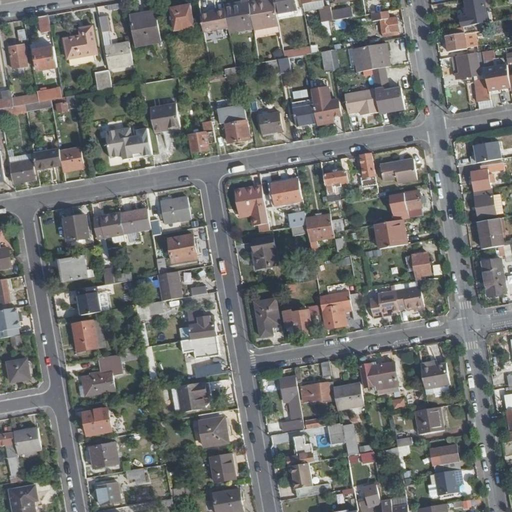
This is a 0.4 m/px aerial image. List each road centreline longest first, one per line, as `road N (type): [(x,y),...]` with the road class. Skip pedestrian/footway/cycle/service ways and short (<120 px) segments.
road 1 (residential): [(437,129),(209,170)]
road 2 (residential): [(469,326),(245,365)]
road 3 (tertiary): [(469,326),(437,129)]
road 4 (residential): [(25,202),(57,398)]
road 5 (residential): [(209,170),(245,365)]
road 6 (tertiary): [(500,511),(469,326)]
road 7 (residential): [(209,170),(25,202)]
road 8 (residential): [(245,365),(269,511)]
road 9 (tertiary): [(437,129),(415,0)]
